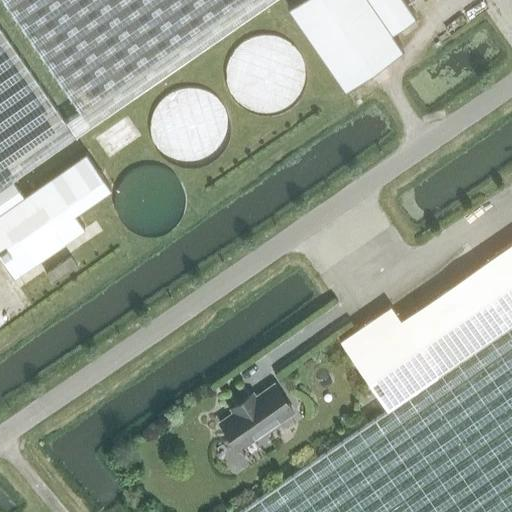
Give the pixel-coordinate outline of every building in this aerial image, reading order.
[(80,110),(72,116),(82,130),(90,125),(270,0),(2,0),(56,78),(80,110)] [(415,13),(406,0),(291,0),(286,4),(343,87),(402,46),(391,29),(415,13)] [(0,28),(0,212),(23,196),(11,179),(74,135),(82,130),(72,116),(64,121),(42,88),(0,28)] [(0,212),(0,258),(12,276),(84,227),(75,213),(111,188),(86,153),(50,178),(23,196),(0,212)] [(511,511),(511,241),(400,318),(390,305),(340,340),(387,408),(236,511),(511,511)] [(69,256),(45,273),(52,283),(76,266),(69,256)] [(238,449),(292,411),(274,384),(255,397),(252,393),(231,408),(233,412),(219,422),(238,449)]
